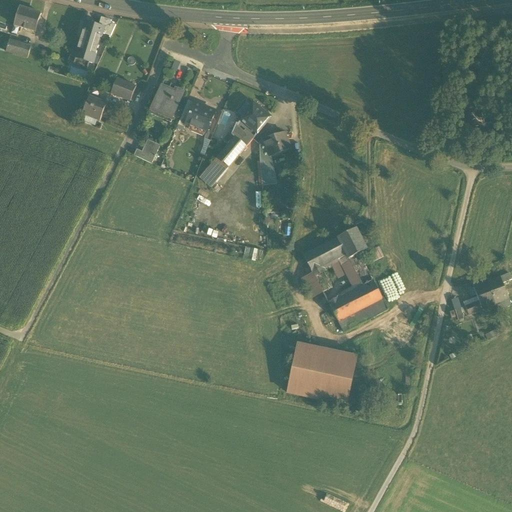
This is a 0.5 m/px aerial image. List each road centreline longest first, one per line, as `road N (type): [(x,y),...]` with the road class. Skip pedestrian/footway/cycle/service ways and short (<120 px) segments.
road 1 (track): [(474,167),(417,428),(371,511)]
road 2 (track): [(0,329),(22,339),(167,45)]
road 3 (residential): [(218,65),(432,155),(511,167)]
road 4 (tertiary): [(491,0),(229,18)]
road 5 (tertiary): [(229,18),(88,0)]
